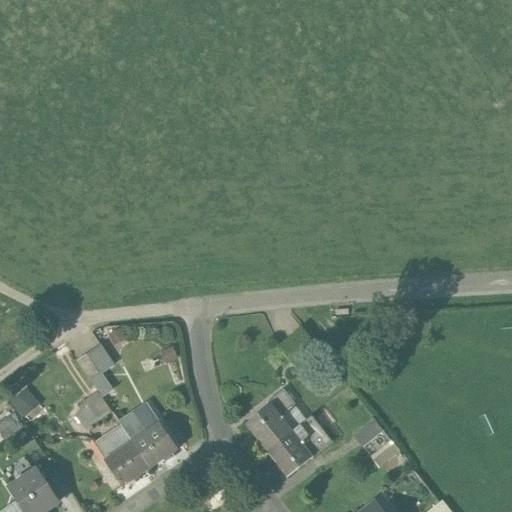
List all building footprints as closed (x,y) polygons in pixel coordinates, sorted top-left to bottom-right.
[(308,334),(285,352),(300,370),(310,362),(316,369),(329,359),(308,334)] [(109,379),(95,359),(85,366),(98,386),(109,379)] [(276,410),(252,428),(273,455),(298,436),(286,420),(301,409),(290,394),(273,407),(276,410)] [(8,428),(16,441),(31,433),(23,419),(8,428)] [(298,436),(273,455),(294,481),(339,446),(318,420),(298,436)] [(381,420),(360,436),(387,470),(407,454),(381,420)] [(167,427),(140,446),(158,472),(185,453),(167,427)] [(140,446),(111,465),(129,491),(158,472),(140,446)] [(44,474),(18,492),(31,511),(57,511),(66,506),(44,474)] [(428,494),(413,505),(418,511),(421,511),(434,502),(428,494)]
